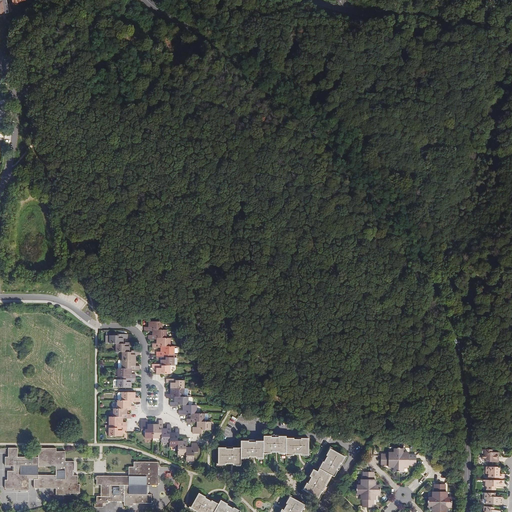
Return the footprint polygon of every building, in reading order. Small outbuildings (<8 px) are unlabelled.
[(0,0),(0,13),(4,13),(9,12),(6,0),(0,0)] [(158,337),(158,346),(161,347),(161,351),(157,350),(157,359),(160,359),(160,358),(162,358),(162,363),(160,363),(153,363),(153,367),(156,367),(157,367),(157,373),(170,373),(171,364),(174,364),(175,355),(175,353),(175,345),(171,345),(171,337),(167,337),(167,329),(163,329),(163,321),(150,320),(150,326),(149,326),(145,326),(144,330),(152,330),(152,329),(153,329),(153,335),(152,335),(149,335),(149,338),(156,338),(156,337),(158,337)] [(122,358),(122,367),(118,366),(117,366),(118,375),(117,386),(130,386),(130,381),(131,381),(134,381),(135,372),(131,372),(130,372),(130,367),(131,367),(131,368),(140,368),(140,364),(135,364),(134,364),(134,358),(134,353),(135,353),(140,353),(140,349),(131,349),(131,350),(129,350),(128,350),(128,345),(129,345),(133,345),(133,341),(124,341),(124,342),(123,342),(122,342),(122,337),(123,337),(127,337),(127,333),(117,333),(117,334),(109,334),(109,342),(116,342),(116,350),(122,350),(122,358)] [(175,380),(175,378),(166,378),(166,382),(170,383),(172,383),(172,388),(171,393),(170,393),(166,393),(166,397),(174,398),(175,398),(175,402),(174,402),(171,402),(171,406),(178,406),(178,404),(182,404),(184,404),(184,410),(182,410),(179,410),(179,414),(187,414),(187,412),(190,413),(192,413),(192,418),(190,418),(187,418),(187,422),(195,423),(195,421),(197,421),(198,421),(198,426),(196,426),(193,426),(193,433),(202,433),(202,430),(210,430),(211,421),(204,421),(204,413),(197,413),(197,404),(191,404),(189,404),(189,396),(188,396),(184,396),(184,388),(184,380),(176,380),(175,380)] [(130,417),(130,413),(126,412),(125,412),(125,407),(126,407),(126,408),(135,408),(134,404),(130,404),(130,400),(139,400),(139,396),(135,396),(133,396),(133,391),(122,390),(122,399),(118,399),(117,399),(117,407),(113,407),(113,415),(109,415),(108,435),(121,435),(121,429),(122,429),(126,429),(126,421),(122,421),(122,416),(130,417)] [(170,432),(172,432),(172,424),(167,424),(167,428),(167,430),(163,430),(163,428),(163,420),(158,420),(158,424),(158,426),(153,426),(148,426),(148,424),(148,420),(141,420),(141,430),(145,430),(145,438),(161,438),(161,442),(169,442),(169,447),(177,447),(177,455),(185,455),(185,461),(194,461),(194,453),(198,453),(198,443),(191,443),(191,447),(191,448),(185,448),(185,447),(185,445),(187,445),(187,437),(183,437),(183,441),(183,442),(177,442),(177,441),(177,437),(179,437),(179,429),(174,429),(174,432),(174,434),(169,433),(170,432)] [(279,455),(286,455),(291,456),(291,458),(294,458),(294,456),(299,457),(299,455),(302,455),(302,457),(302,458),(305,458),(305,457),(309,457),(310,441),(287,440),(287,438),(264,437),(264,442),(241,441),(241,448),(218,446),(218,462),(222,463),(222,464),(225,465),(225,463),(230,464),(231,462),(233,462),(233,464),(233,465),(236,465),(236,464),(240,464),(241,458),(241,457),(249,457),(254,457),(254,456),(256,456),(256,458),(256,459),(264,460),(264,454),(264,452),(268,452),(268,454),(272,455),(272,453),(277,453),(277,452),(279,452),(279,454),(279,455)] [(75,469),(74,460),(65,460),(65,450),(56,450),(56,447),(37,447),(37,456),(17,456),(17,447),(7,447),(7,456),(4,456),(4,466),(12,465),(14,465),(14,470),(12,470),(7,470),(7,480),(4,480),(4,489),(13,489),(13,491),(28,491),(28,480),(28,479),(33,479),(33,481),(33,488),(56,488),(56,495),(71,495),(71,493),(81,493),(80,484),(78,484),(78,475),(75,475),(72,475),(72,469),(75,469)] [(388,465),(393,465),(393,467),(393,472),(403,472),(403,467),(403,465),(409,465),(416,465),(416,456),(413,456),(413,454),(408,454),(403,454),(403,452),(403,447),(394,447),(394,452),(394,454),(388,454),(381,454),(381,465),(388,465)] [(321,461),(319,464),(321,465),(319,469),(317,468),(316,471),(313,470),(311,473),(310,472),(308,475),(310,476),(311,477),(310,479),(309,478),(306,482),(305,482),(304,485),(305,486),(303,490),(317,497),(321,491),(322,491),(325,485),(324,484),(330,474),(333,476),(344,456),(330,449),(328,452),(326,451),(324,455),(325,455),(323,460),(325,460),(324,463),(322,462),(321,461)] [(488,449),(481,449),(481,459),(486,459),(486,461),(498,461),(498,452),(491,452),(491,449),(488,449)] [(134,505),(134,503),(152,503),(152,494),(148,493),(148,485),(158,485),(158,477),(158,474),(157,471),(157,467),(157,463),(134,462),(134,466),(129,466),(129,471),(130,470),(130,475),(129,475),(96,475),(96,476),(96,479),(96,485),(100,485),(100,496),(97,496),(97,503),(95,503),(95,507),(103,507),(103,503),(108,503),(108,501),(124,501),(124,505),(134,505)] [(495,466),(486,466),(485,473),(488,473),(488,476),(503,477),(503,473),(498,473),(499,470),(497,469),(497,467),(495,467),(495,466)] [(373,494),(375,494),(380,494),(380,484),(376,484),(373,484),(373,479),(373,472),(363,471),(363,479),(363,483),(361,483),(356,483),(356,494),(360,494),(363,494),(363,499),(363,506),(373,506),(373,499),(373,494)] [(503,480),(485,479),(485,485),(486,485),(486,489),(495,489),(495,486),(503,486),(503,480)] [(434,496),(432,496),(428,496),(427,501),(427,506),(432,506),(434,506),(434,511),(444,511),(444,506),(447,506),(451,506),(451,501),(451,496),(447,496),(444,496),(444,491),(444,483),(442,483),(440,483),(435,483),(435,490),(434,496)] [(219,499),(217,503),(210,500),(209,501),(203,497),(203,496),(197,492),(187,511),(188,511),(237,511),(239,510),(232,506),(232,507),(225,504),(225,503),(219,499)] [(494,492),(484,492),(484,499),(486,499),(485,503),(501,504),(502,497),(494,496),(494,492)] [(303,504),(289,496),(287,500),(286,499),(284,502),(285,502),(282,508),(284,508),(283,510),(282,509),(279,508),(277,511),(300,511),(301,511),(300,510),(303,504)]
